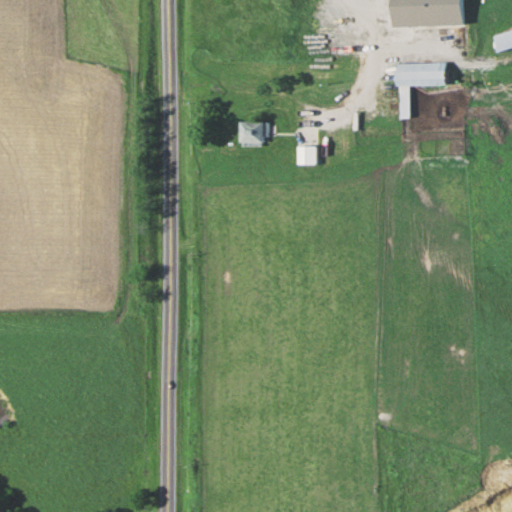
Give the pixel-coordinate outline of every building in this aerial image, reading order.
[(393,0),(394,26),(468,24),(467,0),(393,0)] [(500,50),(511,47),(511,28),(495,33),(500,50)] [(398,62),(399,118),(410,118),(409,85),(451,84),(450,61),(398,62)] [(240,144),(267,144),(267,120),(240,120),(240,144)] [(318,162),(318,145),(300,145),(300,162),(318,162)]
